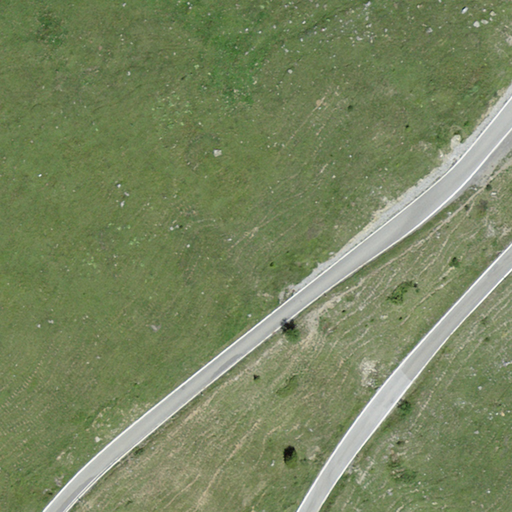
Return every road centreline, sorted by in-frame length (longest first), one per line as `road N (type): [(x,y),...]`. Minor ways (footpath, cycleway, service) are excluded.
road 1 (tertiary): [(511,112),(439,193),(104,459),(55,511)]
road 2 (tertiary): [(307,511),(366,421),(511,256)]
